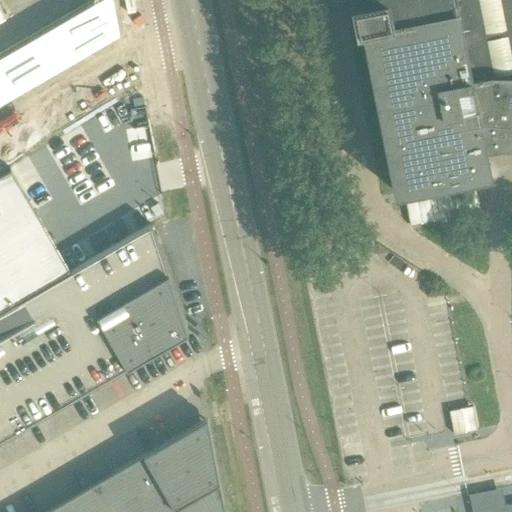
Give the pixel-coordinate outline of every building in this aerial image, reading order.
[(118,31),(112,0),(95,0),(69,15),(89,51),(101,44),(101,43),(112,36),(113,37),(119,34),(118,31)] [(500,145),(511,146),(511,0),(343,0),(345,8),(352,7),(353,13),(355,23),(357,30),(362,29),(395,192),(488,174),(483,148),(500,145)] [(54,24),(39,33),(59,68),(66,65),(65,63),(73,59),(76,57),(77,58),(89,51),(69,15),(54,24)] [(59,68),(39,33),(9,50),(30,85),(42,78),(41,77),(52,71),(53,72),(59,68)] [(30,85),(9,50),(0,55),(0,102),(6,99),(5,98),(17,91),(17,92),(30,85)] [(0,309),(53,279),(69,270),(37,214),(10,168),(0,173),(0,309)] [(151,224),(47,284),(103,381),(156,351),(187,333),(159,249),(151,224)] [(47,284),(0,311),(0,318),(53,410),(103,381),(47,284)] [(0,318),(0,432),(4,439),(53,410),(0,318)] [(112,511),(225,511),(206,417),(95,481),(112,511)] [(45,511),(112,511),(95,481),(45,510),(45,511)] [(511,511),(511,503),(499,506),(497,494),(476,499),(478,511),(511,511)]
